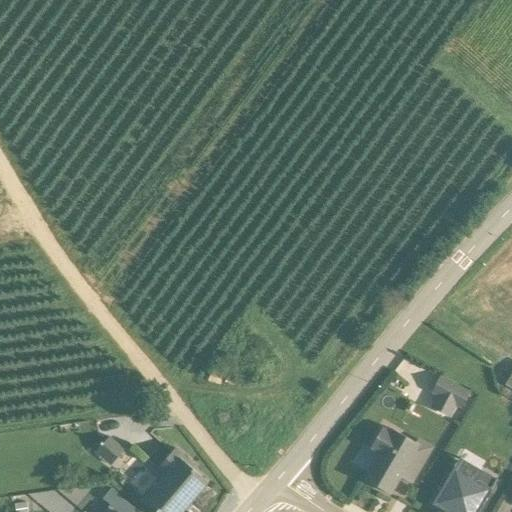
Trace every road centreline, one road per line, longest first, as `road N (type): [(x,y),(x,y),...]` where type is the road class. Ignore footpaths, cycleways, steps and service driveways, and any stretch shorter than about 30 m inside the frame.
road 1 (residential): [(276,482),(425,297),(511,207)]
road 2 (track): [(0,165),(79,290),(165,394)]
road 3 (unclassified): [(165,394),(254,503)]
